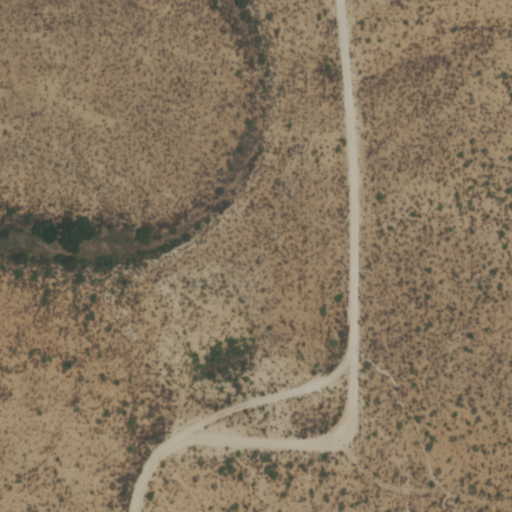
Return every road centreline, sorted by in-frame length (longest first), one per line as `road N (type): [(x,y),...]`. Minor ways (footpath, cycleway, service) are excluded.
road 1 (residential): [(350,384),(354,90),(345,0)]
road 2 (residential): [(137,511),(145,470),(217,410),(350,384)]
